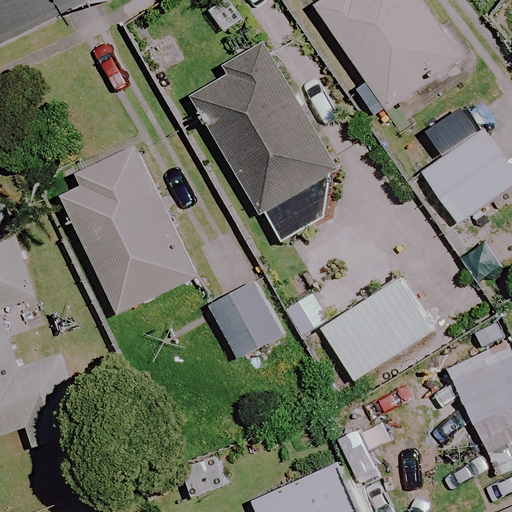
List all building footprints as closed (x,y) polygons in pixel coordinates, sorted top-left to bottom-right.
[(476,73),(424,0),(335,0),(320,11),(390,111),(446,72),(456,87),(476,73)] [(328,96),(293,33),(227,70),(231,78),(196,98),(262,217),(341,173),(305,109),(328,96)] [(511,189),(511,169),(486,132),(425,175),(460,226),(511,189)] [(203,278),(136,141),(78,169),(87,188),(64,199),(122,318),(203,278)] [(0,211),(0,439),(28,431),(35,450),(87,434),(64,357),(19,371),(1,312),(39,300),(11,208),(0,211)] [(436,334),(403,281),(325,328),(357,382),(436,334)] [(283,339),(255,288),(213,311),(241,362),(283,339)] [(511,445),(511,340),(471,357),(507,447),(511,445)] [(229,486),(216,458),(182,473),(195,501),(229,486)] [(363,511),(343,463),(255,501),(259,511),(363,511)]
